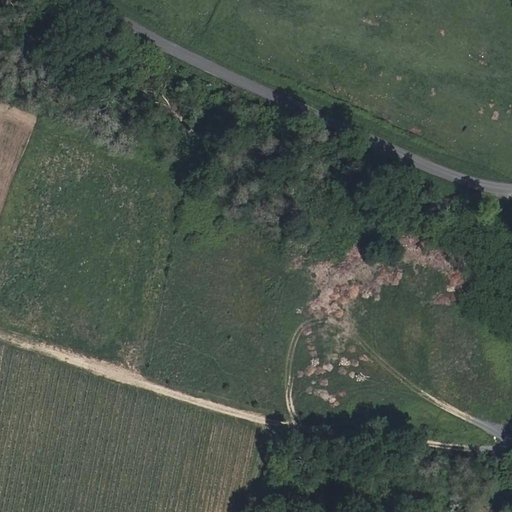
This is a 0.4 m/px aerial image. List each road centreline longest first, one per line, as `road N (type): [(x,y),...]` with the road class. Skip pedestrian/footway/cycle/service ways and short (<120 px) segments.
road 1 (track): [(0,337),(235,411),(511,451)]
road 2 (tertiary): [(511,188),(437,166),(87,0)]
